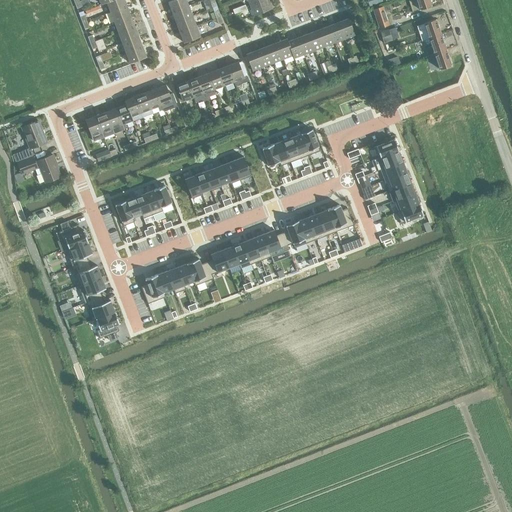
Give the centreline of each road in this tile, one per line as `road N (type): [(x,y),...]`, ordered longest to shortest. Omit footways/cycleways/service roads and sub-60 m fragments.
road 1 (residential): [(114,269),(350,179)]
road 2 (residential): [(350,179),(338,147),(344,136),(479,85)]
road 3 (residential): [(79,180),(57,117),(172,71)]
